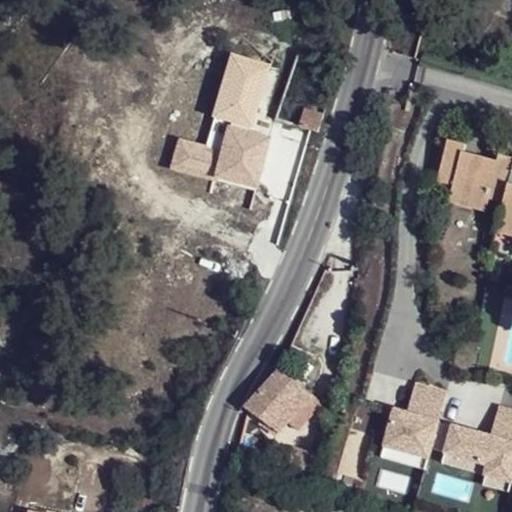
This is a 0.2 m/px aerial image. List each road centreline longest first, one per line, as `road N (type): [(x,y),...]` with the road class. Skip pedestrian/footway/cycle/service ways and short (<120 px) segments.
road 1 (tertiary): [(198,511),(212,439),(307,241),(366,58)]
road 2 (residential): [(366,58),(511,100)]
